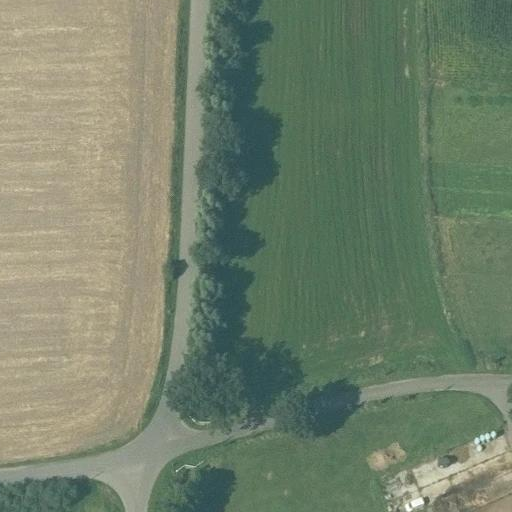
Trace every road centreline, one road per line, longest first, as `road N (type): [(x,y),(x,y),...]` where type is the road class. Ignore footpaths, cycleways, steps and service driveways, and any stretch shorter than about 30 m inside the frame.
road 1 (unclassified): [(202,0),(187,306),(179,382),(156,457)]
road 2 (unclassified): [(156,457),(343,397),(429,383),(511,384)]
road 3 (unclassified): [(0,479),(156,457)]
